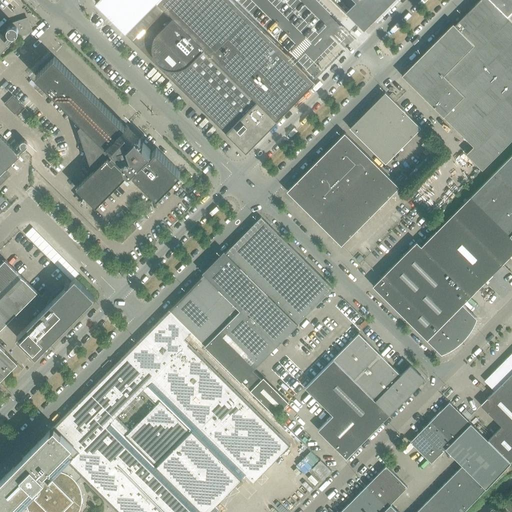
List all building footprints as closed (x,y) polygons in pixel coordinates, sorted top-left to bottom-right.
[(276,119),(345,50),(305,10),(285,29),(260,4),(255,8),(246,0),(233,0),(233,1),(232,0),(158,0),(126,32),(246,151),(277,120),(276,119)] [(356,0),(357,1),(356,2),(366,12),(375,21),(395,0),(356,0)] [(482,170),(511,139),(511,20),(491,0),(478,0),(455,24),(453,23),(402,75),(473,146),(466,154),(482,170)] [(511,0),(491,0),(511,20),(511,0)] [(17,151),(0,134),(0,51),(9,43),(9,42),(13,38),(16,35),(25,32),(27,31),(28,29),(29,28),(29,26),(28,24),(28,23),(26,21),(24,21),(22,21),(10,25),(9,25),(8,27),(7,29),(7,31),(7,33),(3,37),(0,33),(0,174),(6,168),(20,154),(19,154),(24,149),(24,150),(27,147),(27,145),(28,143),(27,141),(25,141),(23,140),(22,141),(21,142),(20,144),(20,145),(21,147),(17,151)] [(124,126),(54,57),(46,64),(16,35),(13,38),(43,68),(35,76),(84,124),(79,129),(92,167),(95,169),(77,187),(96,206),(127,174),(125,173),(128,170),(132,169),(134,171),(133,172),(157,196),(180,172),(156,148),(152,152),(139,138),(137,137),(134,137),(124,127),(124,126)] [(421,127),(395,102),(385,92),(350,127),(385,163),(421,127)] [(23,106),(12,95),(4,103),(15,114),(23,106)] [(25,124),(39,110),(36,108),(30,113),(25,108),(17,116),(25,124)] [(341,245),(399,186),(345,133),(298,181),(296,184),(294,187),(294,191),(295,195),(297,198),(300,201),(304,202),(318,206),(315,219),(341,245)] [(511,153),(495,171),(511,187),(511,153)] [(511,187),(495,171),(470,196),(511,237),(511,187)] [(511,253),(511,237),(470,196),(452,214),(502,264),(511,253)] [(502,264),(452,214),(434,233),(484,282),(502,264)] [(333,288),(268,224),(261,217),(254,224),(226,252),(298,323),(333,288)] [(35,228),(26,236),(30,241),(39,232),(35,228)] [(39,232),(30,241),(34,245),(43,236),(39,232)] [(484,282),(434,233),(421,246),(471,295),(484,282)] [(43,236),(34,245),(38,249),(47,241),(43,236)] [(47,241),(38,249),(42,253),(51,245),(47,241)] [(471,295),(421,246),(416,241),(373,285),(393,306),(427,339),(462,304),(471,295)] [(51,245),(42,253),(46,257),(55,249),(51,245)] [(55,249),(46,257),(51,261),(59,253),(55,249)] [(285,338),(291,332),(290,331),(296,325),(298,323),(226,252),(222,256),(223,257),(223,263),(215,271),(208,271),(208,270),(170,309),(189,329),(241,381),(276,416),(289,403),(264,377),(263,376),(262,376),(262,375),(261,375),(260,374),(257,373),(256,373),(255,372),(254,371),(252,369),(278,343),(284,337),(285,338)] [(59,253),(51,261),(55,265),(63,257),(59,253)] [(63,257),(55,265),(59,269),(67,261),(63,257)] [(0,380),(17,363),(0,345),(0,329),(37,292),(5,259),(0,264),(0,380)] [(67,261),(59,269),(63,273),(71,265),(67,261)] [(71,265),(63,273),(67,277),(75,269),(71,265)] [(75,269),(67,277),(71,281),(75,278),(79,273),(75,269)] [(36,356),(94,297),(75,278),(16,337),(36,356)] [(470,331),(473,327),(475,321),(477,318),(466,307),(462,304),(427,339),(441,353),(448,350),(454,347),(456,345),(460,342),(465,337),(470,331)] [(208,511),(242,478),(245,474),(253,482),(290,444),(182,335),(189,329),(170,309),(51,428),(52,429),(50,430),(23,458),(19,461),(0,479),(0,511),(78,511),(80,508),(81,503),(82,499),(82,494),(81,489),(79,485),(76,481),(76,480),(81,475),(118,511),(208,511)] [(401,374),(387,361),(359,333),(333,359),(389,414),(424,379),(410,365),(401,374)] [(511,352),(484,380),(495,391),(480,405),(502,426),(488,440),(510,461),(511,459),(511,352)] [(389,414),(333,359),(305,387),(333,415),(318,429),(339,450),(346,457),(354,450),(355,449),(355,448),(389,415),(389,414)] [(471,422),(467,419),(449,401),(429,422),(450,443),(471,422)] [(471,415),(465,409),(462,412),(468,418),(471,415)] [(450,443),(429,422),(410,441),(431,462),(445,448),(450,443)] [(510,462),(510,461),(488,440),(471,422),(450,443),(445,448),(462,465),(486,488),(510,462)] [(320,460),(312,468),(323,479),(331,471),(320,460)] [(390,503),(407,486),(386,465),(365,487),(386,508),(390,503)] [(486,488),(462,465),(444,483),(468,507),(486,488)] [(463,511),(468,507),(444,483),(426,501),(437,511),(463,511)] [(347,511),(381,511),(386,508),(365,487),(344,508),(347,511)] [(437,511),(426,501),(415,511),(437,511)] [(511,505),(508,502),(501,510),(503,511),(511,511),(511,505)] [(398,511),(390,503),(386,508),(381,511),(398,511)]
